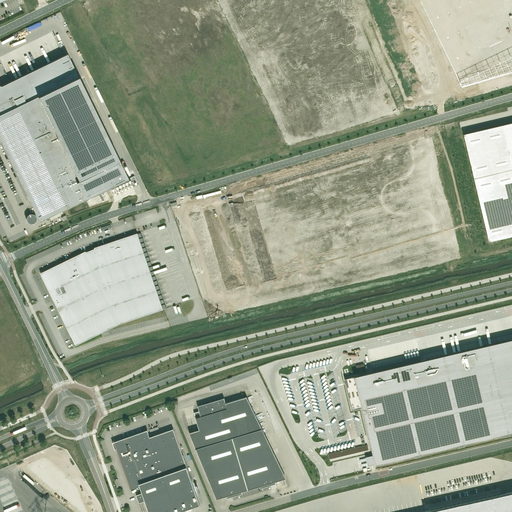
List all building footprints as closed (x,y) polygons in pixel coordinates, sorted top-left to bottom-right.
[(511,0),(419,0),(462,87),(511,71),(511,0)] [(127,178),(67,54),(1,86),(0,85),(0,140),(39,221),(56,213),(127,178)] [(511,122),(511,123),(464,134),(489,242),(511,236),(511,122)] [(313,177),(203,209),(227,289),(251,282),(253,277),(258,280),(260,275),(264,278),(267,273),(271,276),(274,271),(278,274),(281,269),(285,272),(287,267),(292,270),(294,265),(299,268),(301,263),(305,266),(308,261),(312,264),(315,259),(319,262),(322,257),(326,260),(328,255),(333,258),(335,253),(313,177)] [(163,309),(137,233),(94,248),(95,248),(86,252),(86,251),(40,273),(54,300),(76,345),(120,324),(163,309)] [(365,374),(345,379),(352,410),(362,408),(375,465),(511,432),(511,339),(366,373),(364,363),(356,365),(358,373),(365,372),(365,374)] [(199,430),(189,433),(200,458),(230,449),(267,438),(247,397),(241,398),(226,403),(224,398),(198,406),(199,411),(194,413),(199,430)] [(114,442),(112,442),(115,450),(117,449),(131,490),(132,490),(131,489),(138,486),(138,484),(139,484),(142,493),(136,495),(139,503),(143,502),(145,501),(149,511),(178,511),(200,505),(173,429),(150,437),(147,430),(115,442),(114,440),(114,442)] [(267,438),(230,449),(247,490),(259,486),(260,488),(276,483),(275,482),(286,478),(284,474),(267,438)] [(230,449),(200,458),(215,494),(217,499),(226,496),(226,498),(242,493),(242,492),(247,490),(230,449)] [(46,458),(22,469),(73,511),(87,511),(76,485),(66,477),(68,475),(46,458)] [(511,511),(511,491),(506,493),(501,494),(492,496),(425,511),(511,511)]
